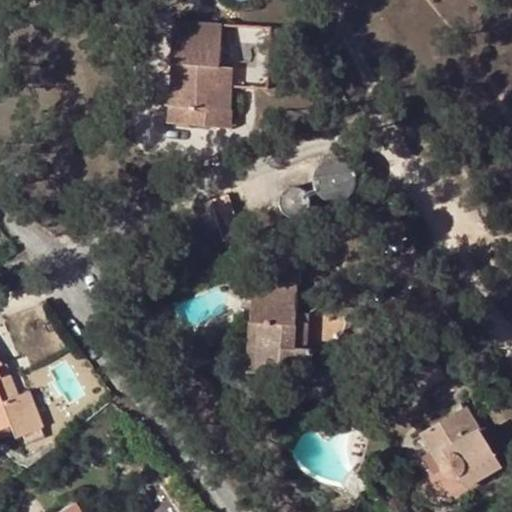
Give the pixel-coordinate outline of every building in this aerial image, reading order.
[(223,25),(174,20),(169,61),(175,62),(189,63),(188,72),(182,71),(178,106),(171,104),(169,121),(217,126),(219,109),(228,110),(232,67),(219,66),(223,25)] [(189,63),(175,62),(171,104),(178,106),(182,71),(188,72),(189,63)] [(217,126),(229,127),(231,110),(228,110),(219,109),(217,126)] [(357,182),(358,178),(357,174),(356,170),(355,167),(352,163),(349,160),(346,158),(341,156),(338,156),(333,156),(330,156),(325,158),(321,161),(318,164),(315,168),(313,173),(313,178),(313,184),(314,187),(316,190),(319,193),(321,196),(326,199),(330,200),(334,201),(338,201),(343,199),(348,197),(350,195),(351,194),(352,194),(355,189),(356,186),(357,182)] [(311,204),(311,200),(311,197),(308,191),(305,187),(301,186),(297,185),(294,185),(291,185),(287,187),(285,188),(284,190),(282,192),(280,195),(280,199),(280,202),(280,204),(282,209),(284,211),(288,214),(293,216),(299,215),(303,214),(306,212),(307,210),(310,207),(311,204)] [(228,196),(211,202),(224,242),(241,236),(228,196)] [(310,382),(313,328),(307,327),(301,327),(303,285),(298,285),(300,256),(265,254),(263,283),(251,282),(249,324),(257,324),(255,363),(280,364),(279,376),(279,380),(310,382)] [(301,327),(307,327),(310,285),(303,285),(301,327)] [(179,289),(168,294),(172,303),(188,297),(179,289)] [(270,375),(279,376),(280,364),(255,363),(257,324),(249,324),(246,374),(250,374),(270,375)] [(25,393),(13,361),(0,366),(0,379),(8,399),(25,393)] [(270,375),(250,374),(250,397),(269,397),(270,375)] [(23,444),(43,436),(27,392),(25,393),(8,399),(0,379),(0,427),(7,425),(12,439),(20,436),(23,444)] [(479,490),(506,473),(489,444),(479,429),(465,407),(420,433),(432,452),(420,460),(426,471),(421,475),(419,477),(418,480),(416,488),(417,491),(418,496),(422,503),(426,506),(429,508),(434,510),(439,510),(445,508),(453,505),(479,490)] [(479,429),(489,444),(494,441),(485,426),(479,429)] [(356,471),(353,468),(340,481),(341,482),(355,501),(373,485),(356,471)]
